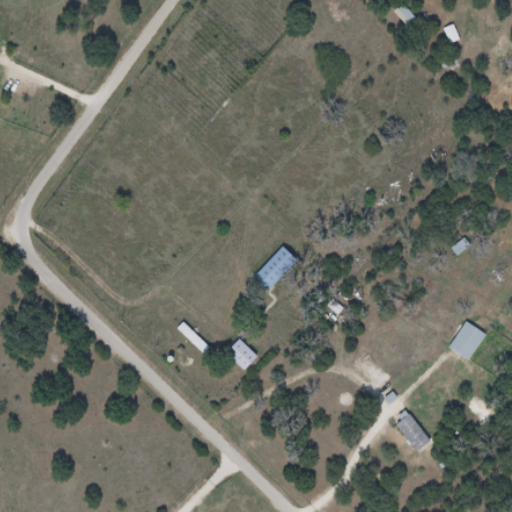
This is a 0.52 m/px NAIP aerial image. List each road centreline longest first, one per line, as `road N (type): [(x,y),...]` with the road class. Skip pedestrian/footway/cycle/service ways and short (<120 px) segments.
road 1 (residential): [(172,0),(36,189),(27,208),(30,246),(57,283),(296,511)]
road 2 (residential): [(511,352),(241,0)]
road 3 (residential): [(511,398),(391,511)]
